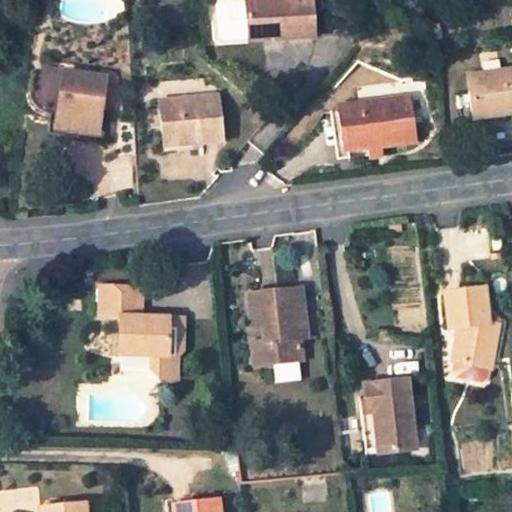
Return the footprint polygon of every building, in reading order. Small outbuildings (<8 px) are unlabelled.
[(248,37),(246,0),(220,1),(216,5),(218,38),(213,38),(219,45),(248,44),(248,41),(248,37)] [(278,35),(278,40),(314,38),(311,0),(248,0),(246,0),(248,37),(278,35)] [(511,70),(466,76),(472,119),(511,114),(511,70)] [(102,129),(103,125),(108,79),(64,72),(58,118),(57,124),(68,126),(68,132),(89,135),(90,128),(102,129)] [(186,140),(187,145),(219,142),(214,96),(158,103),(163,143),(186,140)] [(365,150),(380,148),(412,145),(406,99),(337,107),(343,153),(365,150)] [(57,124),(58,118),(50,117),(46,142),(108,150),(111,127),(103,125),(102,129),(90,128),(89,135),(68,132),(68,126),(57,124)] [(186,140),(163,143),(164,153),(187,151),(187,145),(186,140)] [(366,159),(381,158),(380,148),(365,150),(366,159)] [(143,365),(155,377),(173,378),(173,353),(178,350),(179,317),(138,315),(139,286),(95,284),(94,313),(113,314),(111,350),(143,352),(143,365)] [(470,361),(488,365),(496,326),(487,324),(483,289),(442,293),(446,328),(457,326),(458,333),(454,334),(450,363),(451,363),(469,367),(470,361)] [(251,344),(254,365),(301,359),(298,338),(305,337),(299,291),(247,297),(251,326),(269,324),(271,341),(251,344)] [(470,361),(469,367),(486,371),(487,371),(488,365),(470,361)] [(486,371),(451,363),(449,374),(452,379),(478,385),(484,381),(486,371)] [(374,414),(378,454),(413,450),(406,381),(364,385),(367,414),(374,414)] [(367,414),(371,454),(378,454),(374,414),(367,414)] [(218,511),(217,500),(172,506),(172,511),(218,511)]
